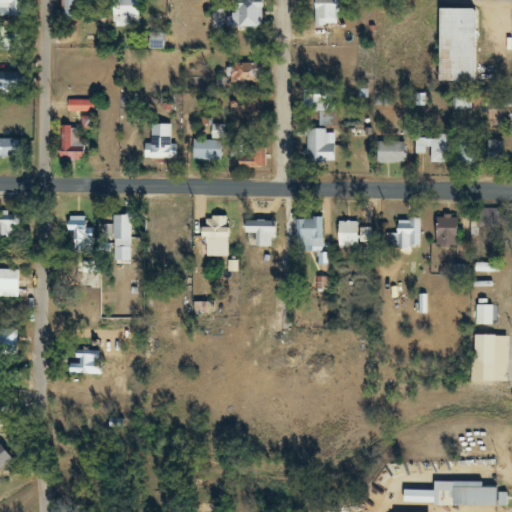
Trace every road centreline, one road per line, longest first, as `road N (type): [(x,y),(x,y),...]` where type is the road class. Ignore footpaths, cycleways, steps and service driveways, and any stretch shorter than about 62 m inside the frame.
road 1 (residential): [(511,194),(0,186)]
road 2 (residential): [(42,511),(47,186)]
road 3 (residential): [(289,191),(286,0)]
road 4 (residential): [(47,186),(44,0)]
